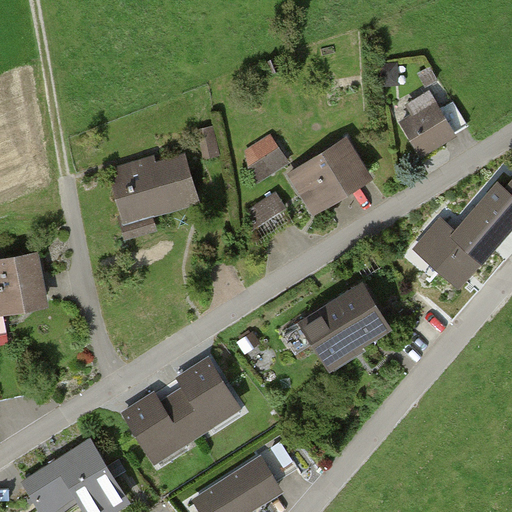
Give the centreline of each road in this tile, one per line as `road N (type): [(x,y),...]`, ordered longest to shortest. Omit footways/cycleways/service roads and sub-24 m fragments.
road 1 (residential): [(511,136),(0,463)]
road 2 (unclassified): [(312,511),(511,281)]
road 3 (track): [(68,181),(34,0)]
